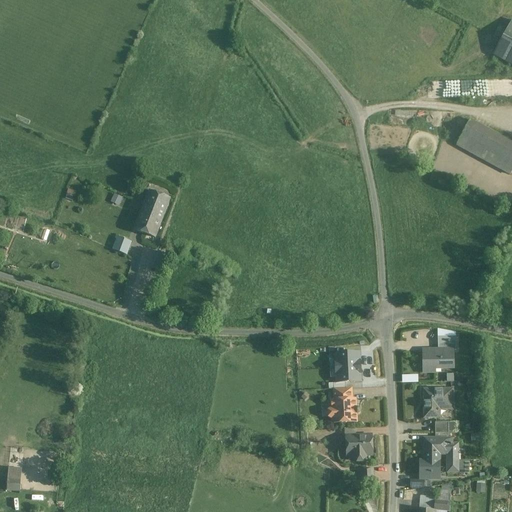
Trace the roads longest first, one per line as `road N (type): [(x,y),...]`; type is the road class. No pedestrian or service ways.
road 1 (unclassified): [(386,317),(304,333),(207,331),(154,323),(0,273)]
road 2 (residential): [(254,0),(356,114),(375,200),(386,317)]
road 3 (unclassified): [(386,317),(393,511)]
road 4 (unclassified): [(511,332),(424,315),(386,317)]
